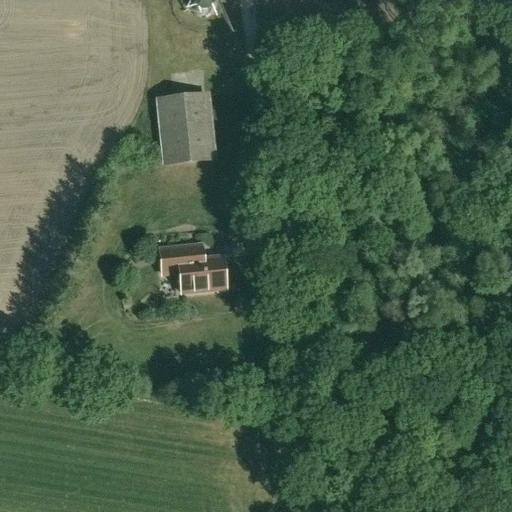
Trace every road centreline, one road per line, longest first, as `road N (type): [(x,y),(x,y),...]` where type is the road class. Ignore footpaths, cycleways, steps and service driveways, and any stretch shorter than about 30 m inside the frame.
road 1 (track): [(310,441),(283,204),(244,0)]
road 2 (track): [(511,472),(310,441)]
